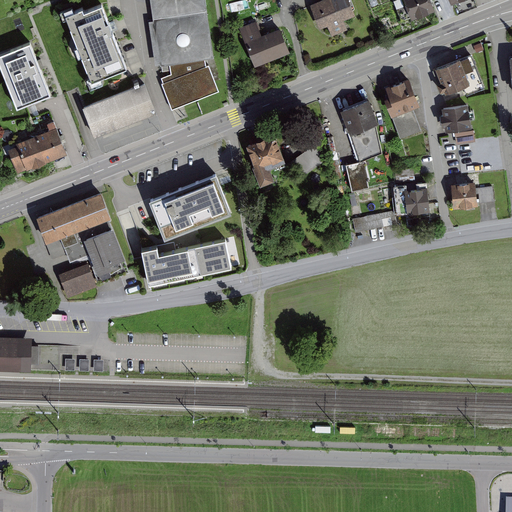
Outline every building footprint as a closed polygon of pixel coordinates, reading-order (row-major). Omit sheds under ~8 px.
[(150,0),(153,22),(149,23),(156,68),(159,67),(160,69),(170,67),(171,75),(162,79),(164,84),(162,85),(173,111),(219,93),(209,66),(206,67),(206,61),(214,60),(205,0),(150,0)] [(325,0),(310,6),(320,31),(328,27),(332,37),(348,31),(345,22),(356,17),(349,0),(325,0)] [(395,0),(393,1),(402,22),(411,19),(412,22),(436,12),(430,0),(395,0)] [(65,19),(92,86),(127,72),(102,9),(84,16),(83,12),(65,19)] [(240,29),(256,68),(290,54),(281,30),(262,37),(257,23),(240,29)] [(481,43),(474,46),(477,54),(484,50),(481,43)] [(0,57),(0,68),(17,112),(51,98),(30,45),(0,57)] [(472,56),(436,71),(441,85),(437,87),(441,95),(445,93),(447,97),(464,90),(467,97),(486,89),(472,56)] [(393,119),(402,140),(423,132),(415,111),(421,109),(410,80),(385,90),(387,96),(383,98),(392,119),(393,119)] [(84,108),(96,139),(158,115),(146,84),(84,108)] [(369,101),(341,113),(359,163),(366,161),(383,154),(377,127),(379,126),(369,101)] [(471,131),(468,106),(443,110),(444,117),(440,117),(442,129),(445,129),(446,134),(471,131)] [(47,164),(67,156),(54,123),(48,126),(51,132),(16,146),(17,148),(8,151),(18,174),(26,171),(27,172),(33,170),(33,171),(47,166),(47,164)] [(474,131),(455,134),(457,145),(476,142),(474,131)] [(275,136),(245,148),(261,188),(274,183),(270,171),(274,169),(275,172),(286,168),(285,165),(286,164),(275,136)] [(326,161),(315,145),(292,161),(304,177),(326,161)] [(370,180),(366,161),(359,163),(345,166),(352,193),(370,189),(368,181),(370,180)] [(395,171),(397,183),(416,181),(414,169),(395,171)] [(203,180),(150,201),(166,242),(235,215),(219,174),(203,180)] [(476,183),(451,186),(454,211),(479,208),(477,194),(476,189),(476,183)] [(431,214),(428,184),(417,185),(417,190),(407,191),(407,186),(394,188),(398,216),(408,215),(408,216),(431,214)] [(479,194),(480,203),(494,201),(492,187),(476,189),(477,194),(479,194)] [(101,194),(37,219),(52,260),(67,254),(65,249),(79,244),(75,234),(109,221),(111,220),(101,194)] [(393,211),(353,219),(356,233),(396,224),(393,211)] [(109,221),(75,234),(79,244),(84,242),(90,256),(101,284),(130,273),(109,221)] [(79,244),(65,249),(67,254),(70,264),(90,256),(84,242),(79,244)] [(158,250),(142,253),(149,287),(232,270),(226,243),(159,257),(158,250)] [(89,264),(59,276),(68,299),(98,287),(89,264)] [(277,295),(276,365),(296,365),(297,295),(277,295)] [(0,370),(20,371),(31,371),(32,336),(0,335),(0,370)] [(104,368),(104,357),(65,356),(65,367),(104,368)]
